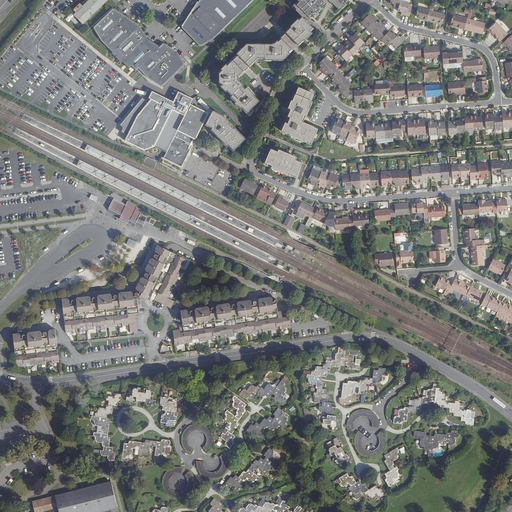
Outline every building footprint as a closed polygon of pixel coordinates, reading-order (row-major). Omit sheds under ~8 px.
[(83,24),(108,0),(107,0),(89,0),(82,7),(79,4),(73,10),(76,13),(74,15),(83,24)] [(199,0),(200,2),(199,3),(198,2),(194,7),(196,10),(191,15),(193,17),(188,21),(186,19),(182,25),(183,26),(182,27),(200,47),(201,46),(202,46),(214,39),(253,0),(199,0)] [(296,0),(298,1),(296,4),(311,19),(313,16),(314,18),(324,8),(322,6),(328,0),(333,5),(334,4),(339,9),(349,0),(296,0)] [(408,8),(409,3),(400,0),(399,7),(398,11),(402,12),(403,12),(403,14),(410,16),(412,9),(408,8)] [(309,20),(311,19),(296,4),(294,5),(293,7),(297,11),(307,22),(309,20)] [(191,15),(196,10),(194,7),(186,19),(188,21),(193,17),(191,15)] [(422,20),(427,21),(430,11),(430,10),(420,7),(417,16),(421,17),(422,18),(422,20)] [(184,65),(180,58),(174,54),(173,55),(169,50),(171,48),(165,44),(164,44),(163,44),(159,47),(153,42),(150,45),(141,35),(144,33),(140,27),(139,27),(137,25),(137,24),(133,21),(131,23),(125,19),(124,20),(118,16),(120,13),(114,9),(114,10),(113,9),(93,28),(94,29),(131,65),(133,63),(138,68),(140,65),(150,77),(163,83),(164,83),(165,84),(184,66),(184,65)] [(310,32),(313,28),(307,22),(297,11),(286,22),(291,28),(286,33),(298,46),(303,40),(304,41),(312,33),(310,32)] [(442,25),(445,14),(430,11),(427,21),(442,25)] [(264,26),(273,18),(268,12),(259,20),(264,26)] [(131,23),(133,21),(120,13),(118,16),(124,20),(125,19),(131,23)] [(362,22),(368,28),(376,20),(378,18),(375,16),(374,17),(372,16),(370,14),(362,22)] [(468,18),(454,15),(452,23),(456,24),(455,26),(465,29),(468,19),(468,18)] [(468,19),(465,29),(483,34),(486,23),(468,19)] [(368,28),(374,34),(384,25),(381,22),(380,24),(379,23),(376,20),(368,28)] [(256,22),(248,29),(254,36),(262,28),(256,22)] [(496,38),(500,41),(508,34),(496,22),(489,29),(497,37),(496,38)] [(385,29),(387,27),(384,25),(374,34),(380,41),(382,39),(388,32),(386,30),(385,29)] [(382,39),(388,45),(390,42),(398,35),(395,33),(394,35),(392,33),(390,31),(388,32),(382,39)] [(153,42),(147,39),(144,33),(141,35),(150,45),(153,42)] [(298,46),(286,33),(281,38),(293,51),(298,46)] [(351,36),(349,39),(350,40),(358,49),(365,43),(359,37),(356,34),(354,36),(353,38),(351,36)] [(402,38),(401,37),(399,34),(398,35),(390,42),(396,49),(406,39),(404,37),(402,38)] [(511,51),(511,35),(502,43),(505,46),(506,45),(511,51)] [(237,55),(238,56),(249,67),(257,59),(265,59),(265,61),(283,61),(293,51),(281,38),(275,44),(247,44),(237,55)] [(354,57),(360,51),(358,49),(350,40),(347,43),(349,44),(347,45),(345,48),(352,55),(354,57)] [(340,50),(338,52),(341,55),(346,60),(352,55),(345,48),(342,44),(340,47),(341,49),(340,50)] [(413,56),(421,56),(421,45),(411,45),(411,46),(404,47),(405,57),(413,56)] [(425,59),(440,58),(439,46),(432,47),(432,48),(424,48),(425,59)] [(180,58),(177,52),(171,48),(169,50),(173,55),(174,54),(180,58)] [(444,64),(448,64),(463,62),(463,61),(463,52),(458,52),(458,53),(452,54),(452,52),(442,53),(444,64)] [(249,67),(238,56),(233,61),(243,72),(244,72),(249,67)] [(321,70),(324,72),(333,63),(327,57),(319,64),(322,67),(323,68),(321,70)] [(484,70),(482,59),(478,59),(477,61),(475,61),(463,61),(463,62),(464,72),(484,70)] [(238,77),(243,72),(233,61),(232,60),(221,70),(223,73),(221,75),(221,81),(224,84),(220,87),(226,92),(227,91),(232,97),(231,98),(236,103),(235,104),(238,108),(239,106),(242,109),(244,107),(245,109),(244,110),(251,117),(254,112),(252,110),(259,102),(254,96),(247,88),(246,89),(238,81),(238,77)] [(464,72),(463,62),(448,64),(444,64),(444,68),(458,67),(458,72),(464,72)] [(332,78),(338,71),(339,70),(333,63),(324,72),(326,75),(328,73),(329,75),(332,78)] [(337,85),(345,78),(338,71),(332,78),(331,78),(333,81),(335,82),(333,84),(336,86),(337,85)] [(479,93),(488,92),(486,77),(479,78),(479,82),(478,82),(479,93)] [(345,78),(337,85),(340,88),(341,89),(340,91),(347,98),(350,91),(347,88),(351,84),(345,78)] [(448,83),(449,94),(454,93),(458,93),(458,95),(466,94),(465,82),(448,83)] [(374,85),(375,95),(381,94),(386,93),(387,95),(390,95),(390,86),(390,84),(374,85)] [(405,96),(404,85),(393,86),(390,86),(390,95),(394,94),(394,97),(405,96)] [(423,95),(422,85),(407,86),(408,96),(412,95),(412,96),(423,95)] [(443,95),(442,85),(425,86),(426,97),(430,97),(430,96),(443,95)] [(291,114),(289,114),(282,131),(290,134),(290,135),(304,141),(305,139),(307,140),(312,142),(317,129),(314,127),(310,125),(309,127),(306,125),(305,123),(303,122),(309,108),(312,101),(309,100),(312,93),(299,87),(293,101),(292,101),(289,108),(291,109),(293,110),(291,114)] [(360,101),(364,101),(363,90),(350,91),(347,98),(355,98),(355,103),(358,103),(358,101),(360,101)] [(370,103),(373,102),(373,90),(363,90),(364,101),(368,101),(370,100),(370,103)] [(172,111),(151,99),(138,116),(125,141),(144,151),(154,148),(172,111)] [(190,106),(164,158),(182,167),(208,114),(190,106)] [(245,140),(223,117),(213,112),(206,126),(212,129),(211,131),(227,147),(229,146),(230,147),(229,148),(233,152),(245,140)] [(502,113),(503,115),(504,128),(511,127),(510,113),(508,113),(508,114),(506,114),(506,113),(502,113)] [(495,128),(494,118),(494,114),(490,114),(490,115),(489,115),(489,114),(485,115),(486,129),(495,128)] [(477,118),(477,115),(473,116),(474,130),(483,129),(482,117),(479,118),(477,118)] [(504,129),(504,128),(503,115),(499,115),(499,117),(497,117),(494,118),(495,128),(495,130),(504,129)] [(470,118),(468,119),(465,119),(466,130),(474,130),(473,116),(470,116),(470,118)] [(466,132),(466,130),(465,119),(465,118),(461,119),(461,121),(459,121),(456,122),(457,133),(466,132)] [(331,132),(339,136),(340,135),(345,122),(342,121),(341,122),(340,121),(340,120),(337,119),(331,132)] [(420,121),(420,120),(416,120),(417,134),(426,133),(425,119),(421,120),(421,121),(420,121)] [(407,121),(408,135),(417,134),(416,120),(412,121),(411,121),(407,121)] [(429,135),(437,135),(436,123),(434,123),(434,120),(428,121),(429,135)] [(345,121),(345,122),(340,135),(348,138),(352,126),(350,125),(348,125),(349,123),(345,121)] [(396,121),(392,122),(392,126),(393,136),(402,135),(402,130),(405,130),(404,121),(397,121),(397,122),(396,122),(396,121)] [(452,121),(448,122),(449,135),(458,134),(457,133),(456,122),(456,121),(453,121),(453,122),(452,122),(452,121)] [(440,123),(440,122),(436,123),(437,135),(437,136),(446,135),(445,122),(441,122),(441,123),(440,123)] [(366,138),(376,137),(375,127),(375,123),(371,124),(369,125),(369,124),(365,124),(366,138)] [(380,126),(378,126),(375,127),(376,137),(376,139),(385,138),(383,124),(380,124),(380,126)] [(393,137),(393,136),(392,126),(389,126),(387,126),(387,124),(383,124),(385,138),(393,137)] [(356,128),(352,126),(348,138),(347,140),(355,143),(361,130),(357,128),(357,129),(356,128)] [(201,202),(86,144),(82,151),(198,209),(201,202)] [(289,154),(285,152),(285,154),(282,153),(282,151),(279,150),(278,152),(271,149),(265,163),(272,166),(271,168),(275,169),(275,168),(282,171),(281,172),(289,176),(290,173),(297,176),(302,163),(296,160),(297,157),(293,156),(293,155),(289,153),(289,154)] [(151,160),(146,157),(143,162),(143,163),(146,165),(148,166),(149,166),(154,169),(155,168),(157,163),(151,160)] [(79,160),(76,166),(191,224),(194,218),(79,160)] [(502,176),(502,174),(501,163),(501,161),(491,162),(492,173),(496,173),(497,172),(498,176),(502,176)] [(511,176),(510,162),(501,163),(502,174),(506,174),(507,173),(508,177),(511,176)] [(465,175),(467,175),(470,175),(470,167),(470,164),(460,165),(461,176),(461,179),(465,178),(465,175)] [(488,164),(479,164),(479,166),(479,177),(479,179),(483,179),(483,176),(485,176),(489,175),(488,164)] [(458,176),(461,176),(460,165),(451,165),(452,178),(457,178),(456,177),(458,176)] [(440,178),(439,166),(431,167),(432,178),(435,178),(436,177),(437,181),(440,180),(440,178)] [(448,166),(439,166),(440,178),(443,178),(445,178),(446,179),(449,179),(448,166)] [(476,178),(479,177),(479,166),(470,167),(470,175),(471,180),(475,179),(475,178),(476,178)] [(431,167),(421,168),(421,169),(422,181),(426,181),(426,178),(428,178),(432,178),(431,167)] [(312,169),(308,179),(311,181),(313,181),(312,184),(316,186),(317,183),(321,173),(312,169)] [(422,184),(422,181),(421,169),(412,169),(412,181),(416,181),(418,180),(418,184),(422,184)] [(396,186),(401,186),(400,172),(400,171),(390,172),(391,183),(395,182),(396,182),(396,186)] [(329,175),(322,172),(321,173),(317,183),(320,184),(321,184),(321,186),(324,187),(325,187),(329,175)] [(381,173),(382,187),(385,187),(385,183),(387,183),(391,183),(390,172),(381,173)] [(404,183),(406,183),(409,183),(409,172),(400,172),(401,186),(404,185),(404,183)] [(338,178),(339,177),(330,173),(329,175),(325,187),(328,188),(330,185),(331,186),(335,187),(338,178)] [(357,189),(361,189),(360,174),(351,175),(351,176),(351,186),(355,186),(357,186),(357,189)] [(365,185),(366,185),(370,185),(369,174),(360,174),(361,189),(365,188),(365,185)] [(374,188),(374,185),(376,184),(379,184),(378,174),(369,174),(370,185),(370,188),(374,188)] [(351,186),(351,176),(342,176),(343,188),(346,188),(348,188),(348,189),(352,189),(351,186)] [(240,188),(254,195),(258,186),(245,179),(240,188)] [(272,191),(272,190),(266,187),(265,188),(262,187),(258,195),(268,199),(266,203),(271,205),(277,194),(272,191)] [(258,195),(257,198),(266,203),(268,199),(258,195)] [(283,200),(284,197),(280,195),(275,206),(285,211),(289,203),(283,200)] [(500,200),(500,198),(496,199),(497,211),(507,210),(506,199),(500,200)] [(127,204),(126,205),(123,204),(120,203),(113,199),(112,202),(110,206),(107,213),(120,219),(120,217),(123,218),(129,221),(128,225),(134,227),(135,225),(141,229),(144,224),(148,215),(141,212),(142,211),(136,208),(137,206),(130,203),(128,202),(127,204)] [(478,200),(478,204),(479,212),(493,211),(492,201),(485,202),(483,202),(483,200),(478,200)] [(310,217),(314,209),(315,208),(302,202),(298,211),(310,217)] [(416,203),(413,203),(412,204),(413,218),(418,218),(417,213),(424,213),(425,218),(428,217),(428,207),(427,204),(423,205),(423,202),(419,203),(417,203),(416,203)] [(395,215),(409,214),(408,203),(394,204),(395,209),(390,209),(390,210),(390,217),(395,216),(395,215)] [(478,204),(470,205),(462,205),(463,215),(479,214),(479,212),(478,204)] [(431,207),(428,207),(428,217),(429,219),(432,219),(432,217),(446,216),(445,205),(440,206),(439,206),(438,206),(437,206),(431,206),(431,207)] [(314,219),(324,224),(329,215),(324,213),(325,211),(319,208),(317,211),(314,209),(310,217),(314,219)] [(391,220),(390,217),(390,210),(374,211),(375,221),(391,220)] [(329,215),(324,224),(329,226),(335,226),(334,220),(334,212),(330,213),(329,213),(329,215)] [(295,219),(288,216),(284,225),(291,228),(295,219)] [(370,225),(369,216),(353,217),(353,218),(354,226),(358,226),(370,225)] [(335,226),(335,231),(346,230),(354,229),(354,226),(353,218),(349,219),(343,219),(334,220),(335,226)] [(475,240),(474,228),(464,229),(465,241),(466,241),(466,246),(475,246),(484,245),(484,239),(475,240)] [(446,237),(447,237),(447,229),(435,230),(436,245),(447,244),(446,237)] [(129,238),(126,245),(133,248),(136,242),(129,238)] [(482,264),(481,249),(485,248),(485,245),(484,245),(475,246),(471,246),(471,249),(472,265),(482,264)] [(153,259),(146,272),(152,275),(149,281),(143,278),(137,290),(142,293),(141,297),(154,303),(155,300),(171,309),(175,302),(168,299),(166,298),(168,296),(169,297),(171,292),(169,290),(171,285),(174,287),(176,282),(175,281),(176,279),(177,277),(178,278),(181,273),(178,272),(181,266),(184,267),(186,262),(185,262),(186,260),(159,246),(156,253),(161,256),(158,262),(153,259)] [(444,250),(443,250),(443,247),(434,248),(436,263),(445,262),(444,250)] [(400,251),(400,253),(396,254),(396,261),(400,261),(401,263),(402,263),(406,263),(406,261),(408,261),(408,263),(413,262),(412,250),(400,251)] [(393,265),(392,253),(375,255),(376,264),(380,264),(388,264),(388,265),(393,265)] [(501,274),(505,265),(492,259),(488,269),(495,272),(495,271),(501,274)] [(511,282),(511,270),(507,269),(503,278),(505,280),(506,278),(510,280),(509,281),(511,282)] [(452,285),(449,283),(445,282),(446,280),(439,277),(435,286),(445,291),(443,294),(446,296),(448,292),(450,288),(452,285)] [(454,290),(466,296),(470,287),(454,279),(452,285),(450,288),(448,292),(452,293),(454,290)] [(478,302),(483,293),(470,287),(466,296),(478,302)] [(87,329),(89,329),(90,330),(94,329),(94,327),(101,326),(101,328),(106,328),(106,327),(108,326),(111,326),(111,327),(116,327),(116,324),(122,323),(123,326),(127,326),(127,324),(130,324),(130,325),(130,332),(138,331),(136,313),(139,313),(137,298),(134,299),(133,293),(119,295),(120,301),(113,301),(112,296),(98,298),(98,303),(91,304),(91,298),(77,300),(77,305),(71,306),(70,301),(62,302),(66,331),(68,331),(68,332),(73,332),(73,329),(80,328),(80,331),(84,331),(84,329),(87,329)] [(497,311),(502,302),(486,294),(481,304),(492,309),(493,309),(493,310),(495,311),(497,311)] [(227,336),(230,336),(230,337),(234,336),(234,334),(241,333),(241,335),(246,334),(246,333),(248,333),(251,333),(251,334),(255,333),(255,330),(262,329),(262,332),(266,331),(266,330),(269,330),(271,329),(272,330),(276,330),(276,327),(282,326),(283,329),(288,328),(288,327),(291,326),(289,317),(282,318),(281,311),(278,312),(277,304),(273,304),(272,299),(258,301),(259,307),(252,308),(252,302),(237,304),(238,310),(231,311),(230,305),(216,307),(217,313),(210,314),(209,309),(195,311),(196,316),(189,317),(188,312),(181,313),(184,333),(180,334),(180,330),(173,331),(174,343),(178,342),(178,345),(183,344),(183,343),(185,342),(188,342),(188,343),(193,343),(192,340),(199,339),(199,342),(204,341),(203,340),(206,339),(209,339),(209,340),(214,339),(213,337),(220,336),(220,338),(225,338),(225,336),(227,336)] [(497,311),(497,312),(511,320),(511,309),(507,307),(508,305),(502,302),(497,311)] [(17,366),(19,366),(19,367),(24,367),(24,364),(31,363),(31,366),(35,365),(35,364),(38,364),(40,364),(41,365),(45,364),(45,361),(52,361),(52,363),(57,363),(57,362),(59,362),(56,331),(48,332),(49,338),(42,338),(41,333),(27,334),(28,340),(21,341),(20,335),(13,336),(17,366)] [(348,351),(344,350),(344,352),(342,366),(345,366),(346,365),(347,366),(347,369),(358,371),(359,366),(356,365),(356,364),(354,364),(352,363),(353,357),(352,357),(352,355),(349,355),(349,352),(348,352),(348,351)] [(333,361),(330,360),(330,362),(329,367),(337,368),(338,364),(339,365),(342,366),(344,352),(340,351),(340,352),(339,352),(339,353),(335,353),(335,354),(334,354),(333,361)] [(325,372),(328,373),(329,367),(330,362),(324,361),(324,363),(323,363),(322,367),(316,366),(316,367),(314,367),(314,370),(311,370),(311,372),(310,371),(309,375),(321,377),(325,377),(325,374),(324,374),(325,372)] [(385,375),(386,369),(378,367),(378,371),(376,371),(376,370),(374,370),(373,378),(372,384),(375,384),(375,383),(377,384),(377,382),(381,383),(381,381),(382,381),(382,374),(385,375)] [(320,379),(321,377),(309,375),(306,375),(306,378),(307,378),(307,380),(308,380),(307,383),(309,384),(309,385),(316,386),(315,389),(316,389),(322,389),(323,382),(319,381),(320,379)] [(369,384),(372,385),(372,384),(373,378),(364,377),(364,381),(363,381),(363,380),(360,380),(359,382),(359,388),(358,394),(362,394),(362,393),(363,393),(363,392),(367,392),(367,391),(368,391),(369,384)] [(284,383),(282,381),(277,387),(272,394),(275,396),(275,395),(277,396),(274,399),(283,406),(286,402),(284,400),(285,399),(282,397),(287,392),(286,391),(286,390),(284,388),(286,386),(284,385),(285,384),(284,383)] [(356,389),(356,387),(359,388),(359,382),(348,381),(348,384),(346,384),(343,383),(341,399),(345,399),(345,398),(347,398),(347,396),(350,396),(350,394),(352,395),(352,393),(353,388),(356,389)] [(261,388),(261,389),(257,393),(264,398),(266,395),(267,396),(266,397),(268,398),(272,394),(277,387),(275,385),(274,386),(273,385),(272,386),(269,384),(269,385),(268,384),(263,390),(261,388)] [(251,400),(257,393),(261,389),(258,387),(257,387),(256,387),(255,388),(253,385),(252,387),(251,386),(246,391),(244,389),(240,394),(246,399),(249,396),(250,397),(249,398),(251,400)] [(138,401),(142,402),(143,393),(141,393),(141,388),(138,388),(138,389),(135,388),(134,389),(133,389),(132,396),(130,396),(129,397),(127,397),(127,401),(129,401),(128,402),(137,403),(137,400),(138,400),(138,401)] [(432,401),(431,402),(434,402),(436,388),(433,388),(432,389),(431,389),(431,390),(428,390),(427,391),(426,391),(425,397),(423,397),(422,398),(422,404),(430,405),(430,401),(432,401)] [(439,407),(449,408),(450,403),(448,403),(448,402),(445,401),(445,395),(444,395),(444,393),(441,393),(442,390),(440,390),(440,389),(436,388),(434,402),(434,403),(438,404),(438,403),(439,404),(439,407)] [(145,389),(145,393),(143,393),(142,402),(145,402),(145,401),(146,401),(146,404),(154,405),(154,404),(156,404),(157,400),(155,400),(155,399),(152,398),(153,392),(152,392),(152,391),(148,390),(149,389),(145,389)] [(320,399),(320,402),(321,402),(326,403),(327,395),(324,394),(324,393),(325,393),(326,390),(322,389),(316,389),(316,393),(313,392),(312,397),(313,397),(313,398),(314,398),(320,399)] [(121,403),(122,394),(115,393),(115,397),(108,396),(108,398),(107,397),(106,401),(109,401),(108,405),(114,406),(118,407),(118,404),(117,404),(118,402),(121,403)] [(245,408),(247,406),(234,396),(232,399),(233,400),(232,401),(234,403),(232,405),(233,406),(233,407),(238,411),(236,414),(237,415),(235,417),(239,420),(246,411),(243,409),(244,408),(245,408)] [(168,402),(168,399),(162,398),(161,406),(165,406),(165,408),(164,408),(163,411),(166,411),(176,412),(178,412),(178,409),(177,409),(177,408),(176,408),(176,404),(175,404),(175,402),(168,402)] [(421,412),(422,404),(422,398),(419,398),(419,399),(417,399),(417,400),(414,400),(414,401),(413,401),(412,407),(408,407),(408,408),(408,414),(416,415),(416,411),(418,411),(418,412),(421,412)] [(325,412),(324,415),(326,415),(331,416),(332,408),(329,408),(329,406),(330,406),(331,404),(326,403),(321,402),(321,406),(318,406),(317,409),(318,409),(318,411),(325,412)] [(454,404),(450,403),(449,408),(449,413),(452,413),(452,412),(453,412),(453,416),(461,417),(462,412),(462,411),(459,410),(459,409),(459,403),(458,403),(459,402),(455,402),(454,404)] [(110,414),(113,414),(114,406),(108,405),(107,405),(107,409),(101,408),(101,409),(99,409),(99,412),(97,412),(97,413),(96,413),(96,416),(107,418),(110,418),(110,415),(109,415),(110,414)] [(275,418),(273,420),(281,426),(284,429),(286,427),(285,426),(286,425),(285,424),(288,422),(286,420),(287,419),(282,415),(284,413),(279,408),(274,415),(276,418),(275,418)] [(395,417),(394,423),(402,424),(403,421),(404,421),(404,422),(407,422),(408,414),(408,408),(405,408),(404,408),(403,408),(403,409),(400,409),(400,410),(399,410),(398,417),(395,417)] [(347,427),(347,429),(348,431),(354,429),(353,428),(353,425),(353,423),(354,421),(355,420),(356,419),(358,418),(360,417),(363,416),(364,416),(366,417),(368,417),(369,418),(370,419),(371,420),(372,422),(373,423),(373,425),(373,427),(379,428),(379,426),(379,424),(378,422),(377,419),(376,418),(375,416),(373,414),(372,413),(370,412),(368,411),(366,410),(363,410),(361,410),(359,411),(358,411),(356,412),(354,413),(352,415),(350,417),(349,418),(348,420),(348,422),(347,424),(347,425),(347,427)] [(466,412),(462,412),(461,417),(461,421),(464,422),(464,421),(465,421),(465,425),(473,426),(474,419),(470,418),(471,412),(470,412),(470,411),(467,410),(466,412)] [(175,416),(176,412),(166,411),(166,413),(167,414),(167,415),(163,415),(162,423),(166,423),(169,423),(169,420),(176,421),(176,420),(177,420),(178,416),(175,416)] [(236,421),(237,422),(239,420),(235,417),(227,411),(225,413),(226,414),(225,415),(227,417),(225,420),(226,420),(225,422),(230,426),(228,429),(229,429),(227,431),(232,435),(239,426),(235,423),(236,421)] [(105,420),(106,421),(107,418),(96,416),(91,415),(91,419),(92,419),(92,421),(94,421),(94,424),(95,424),(95,426),(97,426),(96,432),(102,433),(107,433),(109,423),(105,422),(105,420)] [(334,420),(335,417),(331,416),(326,415),(325,417),(321,417),(320,420),(321,420),(321,424),(322,424),(322,425),(329,426),(328,428),(330,429),(330,431),(334,431),(334,429),(335,429),(336,422),(333,421),(333,419),(334,420)] [(278,428),(279,429),(281,426),(273,420),(269,417),(268,419),(269,420),(268,421),(265,419),(259,425),(264,429),(265,430),(267,427),(272,431),(273,430),(274,431),(276,429),(277,429),(278,428)] [(263,434),(261,432),(264,429),(259,425),(256,423),(254,425),(256,426),(255,427),(252,425),(247,432),(252,436),(254,433),(259,437),(260,436),(261,436),(263,434)] [(206,444),(205,446),(203,448),(206,453),(209,450),(211,447),(212,444),(213,441),(213,438),(212,435),(212,433),(210,430),(209,428),(207,427),(204,425),(202,424),(199,424),(196,424),(193,424),(191,425),(188,426),(186,428),(184,431),(182,433),(182,436),(181,438),(181,441),(182,444),(183,447),(184,449),(185,450),(187,452),(189,453),(191,454),(193,449),(191,448),(189,446),(188,444),(187,442),(187,440),(187,438),(188,436),(189,434),(190,432),(193,431),(194,430),(197,430),(199,430),(201,430),(203,431),(205,433),(206,435),(207,437),(207,440),(207,443),(206,444)] [(361,437),(363,435),(358,431),(356,433),(355,435),(355,437),(354,439),(354,441),(354,443),(355,445),(355,447),(356,449),(357,451),(359,453),(360,454),(362,455),(364,456),(365,457),(368,458),(370,458),(371,458),(374,457),(376,457),(378,456),(380,454),(381,453),(383,452),(384,450),(385,448),(386,446),(386,444),(386,441),(386,439),(385,436),(385,435),(384,433),(383,431),(382,430),(377,434),(378,436),(379,437),(380,439),(380,441),(380,443),(380,445),(379,447),(377,449),(375,451),(373,451),(371,452),(369,452),(366,451),(365,450),(363,448),(362,447),(361,445),(360,442),(360,441),(361,438),(361,437)] [(233,440),(235,437),(232,435),(227,431),(225,434),(223,433),(220,436),(221,436),(220,437),(226,441),(223,445),(228,448),(234,442),(231,440),(232,439),(233,440)] [(424,451),(428,451),(430,436),(426,435),(426,436),(425,436),(425,432),(413,431),(413,436),(416,436),(416,437),(419,438),(419,444),(420,445),(420,446),(423,446),(422,449),(424,449),(424,451)] [(446,433),(446,435),(445,440),(445,442),(449,442),(448,445),(452,446),(452,445),(453,445),(454,438),(458,438),(459,432),(451,431),(450,434),(449,434),(449,433),(446,433)] [(104,443),(104,445),(105,445),(111,446),(111,438),(108,438),(108,436),(109,436),(109,434),(107,433),(102,433),(96,432),(95,432),(94,435),(96,436),(95,437),(97,437),(96,441),(98,441),(98,442),(104,443)] [(433,436),(430,436),(428,451),(432,452),(432,451),(433,451),(434,448),(437,448),(437,447),(438,447),(439,440),(443,441),(443,440),(445,440),(446,435),(435,433),(434,437),(433,437),(433,436)] [(337,439),(336,437),(332,440),(333,441),(332,442),(334,444),(328,448),(329,449),(328,450),(329,453),(328,453),(330,456),(334,454),(335,455),(343,451),(341,448),(340,447),(342,446),(338,438),(337,439)] [(160,442),(157,442),(156,447),(155,456),(159,456),(159,455),(160,455),(161,454),(164,454),(164,453),(165,453),(170,454),(171,447),(169,447),(170,440),(162,439),(161,443),(160,443),(160,442)] [(154,447),(156,447),(157,442),(146,440),(146,444),(144,444),(144,443),(141,442),(140,447),(139,458),(143,458),(143,457),(145,457),(145,455),(148,455),(148,454),(149,454),(150,447),(154,448),(154,447)] [(140,450),(140,447),(141,442),(130,441),(129,445),(128,445),(128,444),(125,444),(123,459),(126,459),(127,458),(128,458),(129,456),(132,456),(132,455),(133,455),(134,448),(136,448),(136,450),(140,450)] [(114,449),(114,447),(111,446),(105,445),(104,449),(101,449),(101,453),(102,453),(102,454),(109,455),(108,459),(114,460),(116,451),(113,451),(113,449),(114,449)] [(266,458),(265,457),(263,459),(273,468),(275,469),(277,466),(276,465),(276,464),(275,463),(278,461),(276,460),(277,459),(272,454),(274,452),(269,448),(264,454),(267,457),(266,458)] [(387,460),(385,461),(390,471),(395,468),(394,466),(394,465),(393,462),(399,459),(398,457),(397,454),(399,453),(398,451),(399,451),(398,448),(384,456),(386,459),(386,458),(387,460)] [(344,454),(345,453),(343,451),(335,455),(337,458),(333,460),(334,462),(335,462),(337,465),(338,464),(339,465),(345,462),(346,464),(347,463),(348,465),(352,463),(351,461),(351,460),(347,453),(345,455),(344,454)] [(226,454),(224,453),(220,457),(221,458),(222,460),(222,462),(222,465),(222,467),(221,469),(219,471),(216,473),(213,473),(210,473),(208,472),(206,471),(204,469),(203,467),(203,464),(203,462),(197,461),(197,464),(197,466),(198,470),(199,472),(201,475),(203,476),(206,478),(209,479),(211,479),(214,479),(217,479),(219,478),(222,476),(224,475),(226,472),(227,470),(228,467),(229,464),(228,461),(228,459),(227,456),(226,454)] [(259,462),(256,459),(248,469),(253,472),(255,470),(258,468),(263,472),(264,471),(265,471),(267,469),(269,470),(270,469),(271,470),(273,468),(263,459),(261,457),(259,460),(260,461),(259,462)] [(185,489),(184,491),(182,492),(181,492),(178,493),(176,493),(175,492),(172,491),(171,490),(170,489),(169,487),(168,485),(168,483),(168,481),(169,479),(170,477),(171,476),(173,475),(175,474),(178,473),(180,473),(181,474),(183,468),(181,467),(178,467),(174,467),(171,468),(169,470),(167,472),(165,474),(163,476),(162,478),(162,481),(162,484),(162,487),(163,489),(164,492),(166,493),(168,496),(170,497),(172,498),(175,499),(178,499),(180,499),(184,498),(186,497),(188,495),(191,493),(192,491),(193,488),(194,486),(194,483),(193,480),(193,478),(192,475),(190,473),(189,472),(185,476),(186,477),(187,479),(187,481),(188,484),(187,485),(186,487),(185,489)] [(399,470),(397,467),(395,468),(390,471),(384,474),(386,477),(387,477),(387,478),(384,480),(388,486),(394,483),(393,481),(398,477),(398,476),(399,475),(397,472),(398,471),(399,470)] [(257,480),(260,478),(253,472),(248,469),(246,471),(247,472),(246,473),(243,471),(238,477),(243,481),(245,479),(251,483),(252,482),(253,483),(255,480),(256,481),(257,480)] [(348,475),(347,474),(339,478),(341,481),(339,483),(341,486),(342,485),(342,486),(348,483),(350,486),(351,486),(356,483),(351,475),(348,477),(347,476),(348,475)] [(242,486),(240,484),(243,481),(238,477),(235,475),(233,477),(234,478),(233,479),(231,477),(225,483),(231,487),(233,485),(238,489),(239,488),(240,489),(242,486)] [(361,483),(359,481),(356,483),(351,486),(353,489),(351,490),(356,500),(365,495),(364,493),(368,490),(363,483),(360,485),(360,483),(361,483)] [(81,489),(50,497),(32,501),(34,511),(105,511),(105,510),(106,510),(106,511),(118,511),(117,507),(111,482),(85,488),(84,485),(80,486),(81,489)] [(378,488),(376,485),(368,490),(364,493),(365,495),(366,496),(367,495),(367,496),(368,496),(370,499),(371,498),(372,499),(378,495),(380,498),(385,494),(382,490),(381,487),(378,489),(377,488),(378,488)] [(219,511),(221,511),(223,508),(221,506),(220,506),(219,505),(221,502),(214,497),(211,502),(213,505),(209,510),(210,511),(209,511),(219,511)] [(285,511),(288,509),(290,507),(286,505),(288,502),(285,500),(284,501),(283,501),(279,506),(276,504),(276,505),(272,509),(276,511),(281,511),(282,511),(285,511)] [(270,511),(272,509),(276,505),(273,502),(272,503),(271,503),(270,504),(267,502),(266,503),(265,502),(261,507),(259,505),(258,506),(255,511),(256,511),(270,511)] [(244,509),(242,508),(238,511),(253,511),(255,511),(258,506),(255,504),(255,505),(254,505),(253,505),(250,503),(249,504),(248,504),(244,509)]
